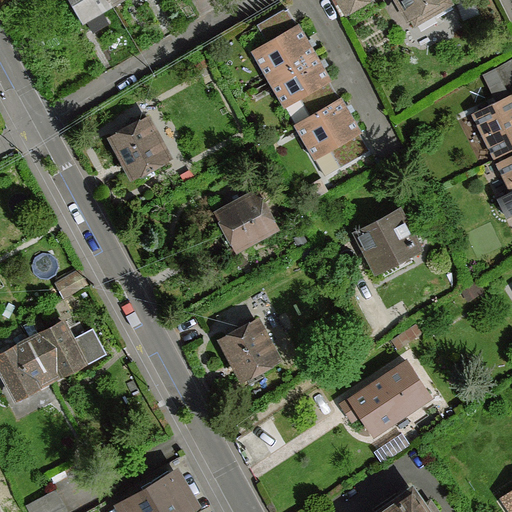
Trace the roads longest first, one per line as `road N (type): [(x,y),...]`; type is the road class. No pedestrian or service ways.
road 1 (residential): [(252,511),(42,125)]
road 2 (residential): [(42,125),(256,0)]
